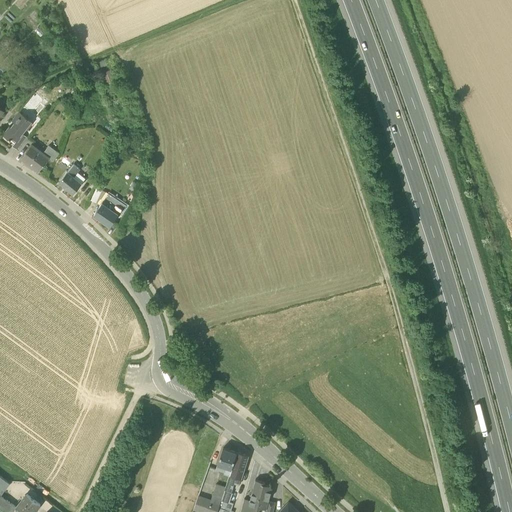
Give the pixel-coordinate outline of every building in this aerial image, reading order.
[(115,81),(111,70),(102,73),(106,84),(115,81)] [(18,141),(19,142),(24,135),(23,134),(26,129),(28,131),(33,124),(33,123),(29,120),(30,119),(20,112),(14,120),(16,122),(15,124),(12,128),(10,127),(4,135),(12,141),(14,138),(18,141)] [(13,147),(19,151),(29,138),(24,135),(19,142),(18,141),(16,144),(13,147)] [(21,158),(39,172),(50,158),(56,150),(49,145),(43,153),(32,144),(21,158)] [(56,150),(50,158),(53,161),(59,153),(56,150)] [(60,164),(67,168),(70,164),(63,160),(60,164)] [(68,172),(73,176),(79,168),(74,164),(68,172)] [(59,182),(73,194),(82,183),(74,177),(73,176),(68,172),(67,172),(59,182)] [(78,172),(74,177),(82,183),(86,179),(78,172)] [(134,191),(138,184),(133,181),(129,188),(134,191)] [(91,200),(97,203),(102,191),(97,189),(91,200)] [(102,203),(107,196),(109,193),(102,190),(102,191),(97,203),(101,205),(102,203)] [(107,196),(102,203),(119,215),(120,216),(126,205),(121,202),(112,196),(111,198),(107,196)] [(110,226),(119,215),(102,203),(101,205),(94,215),(110,226)] [(225,467),(231,469),(233,463),(237,452),(224,448),(216,469),(224,471),(225,467)] [(237,452),(233,463),(244,467),(248,456),(237,452)] [(239,485),(244,467),(233,463),(231,469),(230,475),(229,476),(226,488),(225,489),(231,492),(234,483),(239,485)] [(225,467),(224,471),(223,474),(229,476),(230,475),(231,469),(225,467)] [(0,496),(1,496),(10,484),(0,476),(0,496)] [(258,511),(260,507),(267,509),(269,501),(273,486),(265,484),(266,482),(255,479),(250,500),(246,511),(258,511)] [(212,495),(222,498),(225,489),(226,488),(217,485),(217,484),(216,484),(216,485),(212,495)] [(233,492),(231,492),(225,489),(222,498),(222,499),(230,502),(233,492)] [(17,508),(22,511),(35,511),(41,504),(27,494),(17,508)] [(194,509),(203,511),(217,511),(219,507),(222,499),(222,498),(212,495),(211,500),(198,496),(194,509)] [(0,496),(0,508),(5,511),(22,511),(17,508),(1,496),(0,496)] [(240,511),(246,511),(250,500),(244,498),(240,511)] [(228,510),(231,511),(233,503),(230,502),(222,499),(219,507),(224,508),(228,510)] [(265,511),(272,511),(275,503),(269,501),(267,509),(265,511)] [(298,511),(289,502),(279,511),(298,511)]
